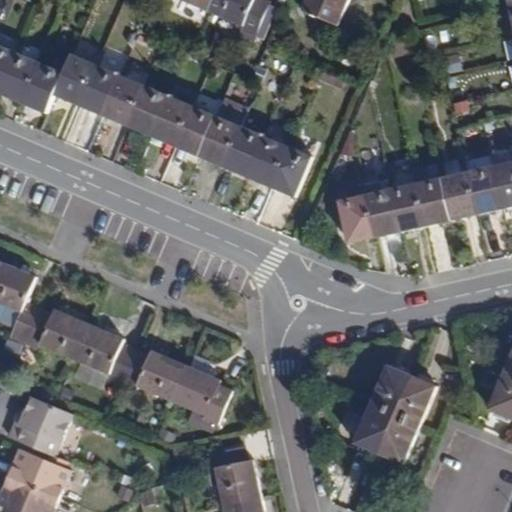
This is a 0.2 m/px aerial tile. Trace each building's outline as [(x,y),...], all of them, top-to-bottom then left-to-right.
[(168,0),(174,2),(174,0),(182,0),(210,12),(215,0),(168,0)] [(215,0),(210,12),(243,26),(238,39),(253,44),(272,2),(267,0),(215,0)] [(308,0),(304,11),(339,26),(349,0),(308,0)] [(0,46),(0,93),(1,94),(17,54),(0,46)] [(448,73),(463,70),(460,53),(445,56),(448,73)] [(17,54),(1,94),(25,104),(41,64),(17,54)] [(73,56),(66,74),(57,95),(81,106),(98,66),(73,56)] [(41,64),(25,104),(49,114),(57,95),(66,74),(41,64)] [(98,66),(81,106),(105,116),(122,76),(98,66)] [(122,76),(105,116),(130,126),(146,87),(122,76)] [(146,87),(130,126),(154,137),(171,97),(146,87)] [(171,97),(154,137),(178,147),(195,107),(171,97)] [(195,107),(178,147),(202,157),(219,117),(195,107)] [(219,117),(202,157),(226,167),(243,128),(219,117)] [(243,128),(226,167),(250,177),(267,137),(243,128)] [(267,137),(250,177),(274,187),(291,148),(267,137)] [(291,148),(274,187),(299,197),(315,158),(291,148)] [(511,163),(495,168),(504,210),(511,207),(511,163)] [(469,173),(479,215),(504,210),(495,168),(469,173)] [(443,179),(453,221),(479,215),(469,173),(443,179)] [(418,185),(428,227),(453,221),(443,179),(418,185)] [(393,191),(402,233),(428,227),(418,185),(393,191)] [(367,196),(377,238),(402,233),(393,191),(367,196)] [(341,202),(350,244),(377,238),(367,196),(341,202)] [(2,263),(0,267),(0,303),(22,313),(11,338),(25,344),(40,309),(27,304),(38,279),(2,263)] [(40,309),(25,344),(40,351),(42,346),(76,360),(90,325),(56,311),(54,315),(40,309)] [(90,325),(76,360),(111,375),(109,380),(122,385),(137,350),(124,344),(125,341),(90,325)] [(137,391),(139,386),(173,401),(187,366),(153,351),(151,356),(137,350),(122,385),(137,391)] [(187,366),(173,401),(207,415),(205,419),(220,426),(235,392),(221,386),(223,381),(206,374),(211,362),(195,355),(190,367),(187,366)] [(80,365),(75,379),(102,389),(107,376),(80,365)] [(390,366),(374,405),(398,416),(414,377),(390,366)] [(511,372),(507,371),(491,410),(511,418),(511,372)] [(414,377),(398,416),(423,426),(439,387),(414,377)] [(18,419),(11,438),(51,455),(57,457),(74,415),(33,398),(27,411),(23,421),(18,419)] [(374,405),(357,444),(382,455),(398,416),(374,405)] [(27,411),(23,409),(18,419),(23,421),(27,411)] [(398,416),(382,455),(406,465),(423,426),(398,416)] [(207,471),(210,486),(221,484),(226,506),(263,498),(255,461),(250,462),(246,447),(209,455),(212,470),(207,471)] [(22,450),(10,477),(62,499),(74,472),(67,469),(69,463),(58,458),(55,464),(49,461),(22,450)] [(57,457),(51,455),(49,461),(55,464),(58,458),(57,457)] [(10,477),(0,500),(0,505),(15,511),(56,511),(62,499),(10,477)] [(226,506),(226,511),(265,511),(263,498),(226,506)]
